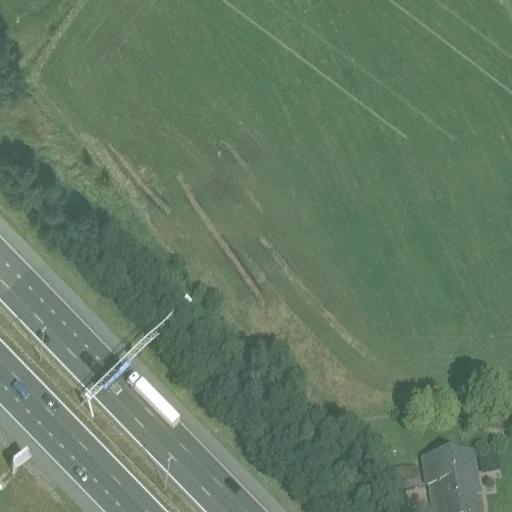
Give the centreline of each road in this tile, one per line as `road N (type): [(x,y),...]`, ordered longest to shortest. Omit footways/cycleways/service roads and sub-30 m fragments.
road 1 (motorway): [(236,511),(0,267)]
road 2 (motorway): [(0,373),(133,511)]
